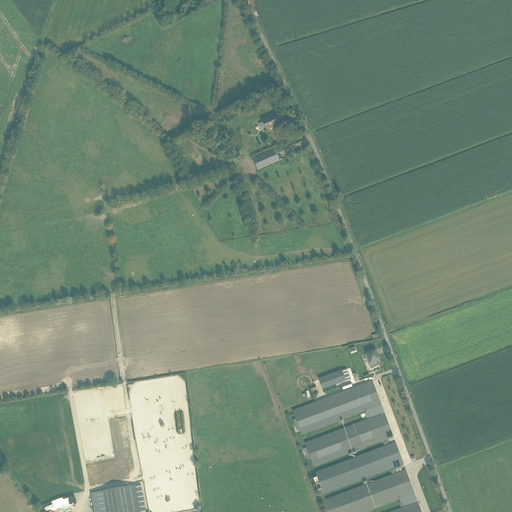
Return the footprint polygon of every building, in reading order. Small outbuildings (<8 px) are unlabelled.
[(265,133),(281,126),(275,113),(259,121),(265,133)] [(271,150),(250,159),(254,169),(275,160),(271,150)] [(370,370),(379,366),(378,362),(380,361),(375,350),(365,354),(370,370)] [(324,378),(328,389),(353,382),(349,370),(324,378)] [(304,443),(313,468),(394,439),(373,382),(292,412),(301,435),(365,412),(368,420),(304,443)] [(404,464),(396,443),(316,474),(324,495),(404,464)] [(392,511),(422,511),(407,470),(324,500),(328,511),(369,511),(400,501),(403,508),(392,511)] [(151,511),(148,483),(110,489),(112,511),(151,511)]
